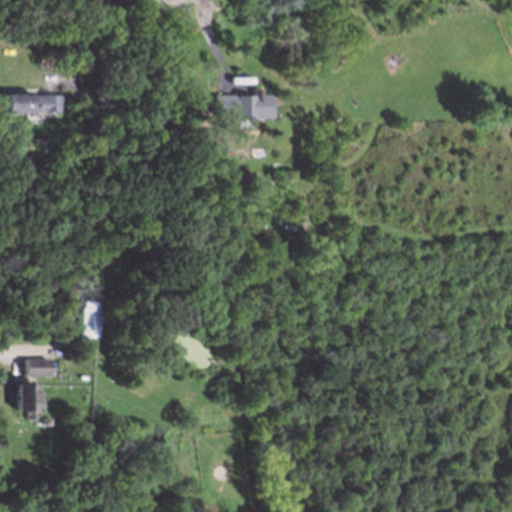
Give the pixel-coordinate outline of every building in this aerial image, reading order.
[(211,95),(211,116),(267,117),(268,95),(259,95),(260,88),(249,87),(249,95),(211,95)] [(4,95),(5,113),(59,112),(59,93),(4,95)] [(84,302),(101,303),(100,340),(81,338),(84,302)] [(23,376),(49,376),(49,359),(23,359),(23,376)] [(35,384),(15,384),(15,411),(25,411),(25,419),(35,419),(35,384)]
